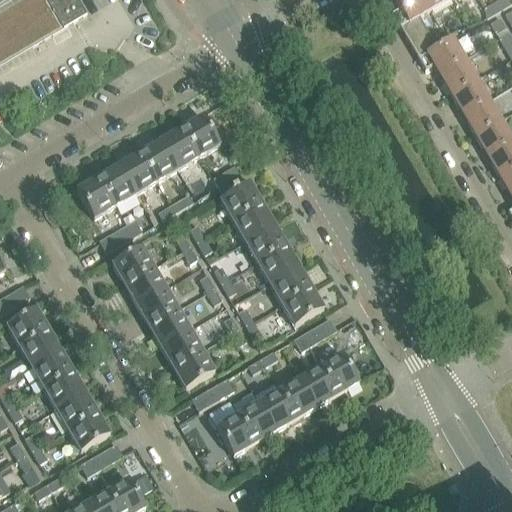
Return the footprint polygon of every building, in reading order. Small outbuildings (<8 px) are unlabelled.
[(0,0),(0,70),(64,33),(49,7),(61,0),(0,0)] [(64,33),(86,20),(74,0),(61,0),(49,7),(64,33)] [(400,32),(419,21),(430,15),(420,0),(396,0),(394,2),(400,13),(391,18),(400,32)] [(450,3),(448,0),(420,0),(430,15),(450,3)] [(494,7),(499,16),(511,9),(504,1),(494,7)] [(499,16),(494,7),(484,13),(487,23),(499,16)] [(419,21),(400,32),(406,43),(425,31),(419,21)] [(496,39),(506,33),(500,23),(490,29),(496,39)] [(431,42),(425,31),(406,43),(412,53),(431,42)] [(432,44),(437,52),(452,43),(448,35),(432,44)] [(498,43),(505,53),(511,49),(511,44),(508,38),(498,43)] [(437,52),(432,44),(431,42),(412,53),(418,63),(437,52)] [(439,79),(464,64),(452,43),(437,52),(418,63),(425,75),(433,70),(439,79)] [(464,64),(439,79),(451,100),(477,84),(464,64)] [(477,84),(451,100),(463,120),(489,105),(477,84)] [(489,105),(463,120),(475,141),(501,125),(489,105)] [(181,134),(198,163),(220,151),(203,121),(181,134)] [(511,145),(501,125),(475,141),(487,161),(511,146),(511,145)] [(198,163),(181,134),(161,146),(178,175),(198,163)] [(178,175),(161,146),(139,158),(157,188),(178,175)] [(511,146),(487,161),(499,182),(511,174),(511,146)] [(157,188),(139,158),(118,171),(136,200),(157,188)] [(136,200),(118,171),(98,183),(115,212),(136,200)] [(234,172),(224,178),(229,187),(240,181),(234,172)] [(511,174),(499,182),(511,202),(511,201),(511,174)] [(224,178),(213,184),(218,194),(229,187),(224,178)] [(224,203),(246,191),(240,181),(229,187),(218,194),(224,203)] [(115,212),(98,183),(76,195),(94,225),(115,212)] [(246,191),(224,203),(220,206),(233,227),(262,210),(249,188),(246,191)] [(173,210),(178,217),(193,208),(188,201),(173,210)] [(178,217),(173,210),(158,219),(162,226),(178,217)] [(262,210),(233,227),(245,247),(274,230),(262,210)] [(135,226),(128,230),(135,242),(142,238),(135,226)] [(128,230),(120,234),(127,246),(135,242),(128,230)] [(274,230),(245,247),(257,269),(286,251),(274,230)] [(197,248),(205,244),(197,231),(189,236),(197,248)] [(99,247),(105,257),(106,259),(127,246),(120,234),(99,247)] [(182,256),(190,252),(182,239),(175,244),(182,256)] [(205,244),(197,248),(204,261),(212,256),(205,244)] [(286,251),(257,269),(269,290),(299,272),(286,251)] [(124,290),(153,273),(141,252),(112,269),(124,290)] [(190,252),(182,256),(190,269),(197,265),(190,252)] [(299,272),(269,290),(282,310),(311,293),(299,272)] [(153,273),(124,290),(136,311),(166,294),(153,273)] [(221,290),(229,285),(221,273),(214,277),(221,290)] [(206,298),(214,293),(207,281),(199,285),(206,298)] [(229,285),(221,290),(228,302),(236,298),(229,285)] [(30,304),(24,294),(23,291),(1,304),(8,316),(30,304)] [(214,293),(206,298),(214,311),(221,306),(214,293)] [(311,293),(282,310),(294,332),(323,314),(311,293)] [(166,294),(136,311),(149,332),(178,315),(166,294)] [(1,304),(0,304),(0,318),(1,320),(8,316),(1,304)] [(19,352),(48,335),(36,314),(6,331),(19,352)] [(245,331),(253,327),(246,314),(238,319),(245,331)] [(178,315),(149,332),(161,353),(190,336),(178,315)] [(231,339),(238,335),(231,322),(223,327),(231,339)] [(337,336),(330,325),(329,324),(308,337),(315,349),(337,336)] [(253,327),(245,331),(253,344),(260,340),(253,327)] [(31,373),(60,356),(48,335),(19,352),(31,373)] [(238,335),(231,339),(238,352),(246,348),(238,335)] [(190,336),(161,353),(173,373),(202,356),(190,336)] [(308,337),(301,341),(308,353),(309,352),(315,349),(308,337)] [(301,341),(293,345),(301,357),(308,353),(301,341)] [(246,348),(238,352),(245,365),(253,360),(246,348)] [(308,353),(301,357),(308,370),(317,365),(309,352),(308,353)] [(44,394),(73,377),(60,356),(31,373),(44,394)] [(202,356),(173,373),(185,395),(214,378),(202,356)] [(260,365),(265,372),(277,365),(273,357),(260,365)] [(320,371),(338,401),(359,388),(341,359),(320,371)] [(265,372),(260,365),(248,372),(252,380),(265,372)] [(338,401),(320,371),(300,384),(317,413),(338,401)] [(56,415),(85,398),(73,377),(44,394),(56,415)] [(234,396),(227,384),(220,388),(227,400),(234,396)] [(317,413),(300,384),(279,396),(296,425),(317,413)] [(220,388),(213,392),(220,405),(227,400),(220,388)] [(191,405),(197,415),(198,417),(220,405),(213,392),(191,405)] [(296,425),(279,396),(258,408),(275,437),(296,425)] [(0,402),(7,415),(15,411),(8,398),(0,402)] [(68,436),(97,418),(85,398),(56,415),(68,436)] [(275,437),(258,408),(237,420),(255,449),(275,437)] [(15,411),(7,415),(15,428),(22,423),(15,411)] [(97,418),(68,436),(81,457),(110,440),(97,418)] [(255,449),(237,420),(216,432),(233,462),(255,449)] [(190,435),(185,426),(179,430),(184,438),(190,435)] [(32,457),(39,453),(32,440),(24,444),(32,457)] [(17,466),(25,461),(17,448),(10,453),(17,466)] [(123,462),(117,452),(116,450),(94,462),(101,474),(123,462)] [(39,453),(32,457),(39,470),(47,465),(39,453)] [(25,461),(17,466),(24,478),(32,474),(25,461)] [(94,462),(87,467),(94,479),(101,474),(94,462)] [(87,467),(80,471),(87,483),(94,479),(87,467)] [(153,493),(145,480),(132,488),(139,501),(153,493)] [(46,490),(51,498),(64,490),(59,483),(46,490)] [(107,497),(115,511),(144,511),(128,484),(107,497)] [(51,498),(46,490),(34,498),(38,505),(51,498)] [(86,509),(88,511),(115,511),(107,497),(86,509)]
